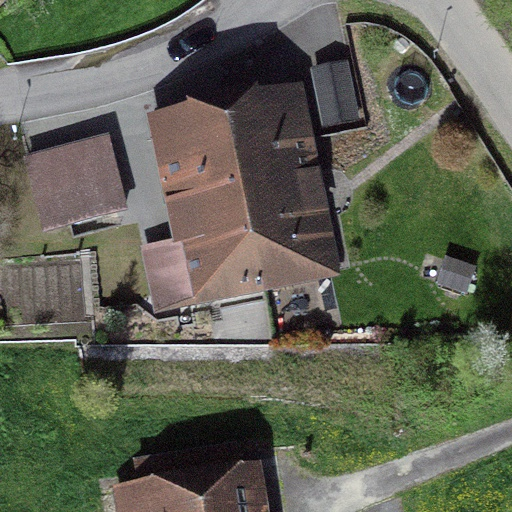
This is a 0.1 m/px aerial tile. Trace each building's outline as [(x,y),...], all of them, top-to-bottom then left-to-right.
[(289,92),(223,106),(263,286),(329,272),(289,92)] [(200,300),(263,286),(223,106),(160,120),(200,300)] [(101,151),(38,168),(52,233),(120,212),(101,151)] [(475,269),(444,258),(434,286),(465,297),(475,269)] [(22,381),(74,378),(71,341),(19,344),(22,381)] [(260,511),(253,472),(120,496),(123,511),(260,511)]
